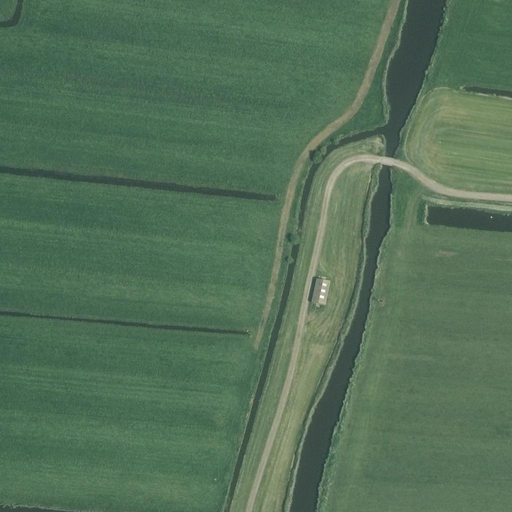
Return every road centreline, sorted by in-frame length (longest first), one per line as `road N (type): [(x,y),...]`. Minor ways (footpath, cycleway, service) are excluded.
road 1 (track): [(511,199),(453,192),(404,165),(364,158),(335,172),(248,511)]
road 2 (track): [(406,262),(343,511)]
